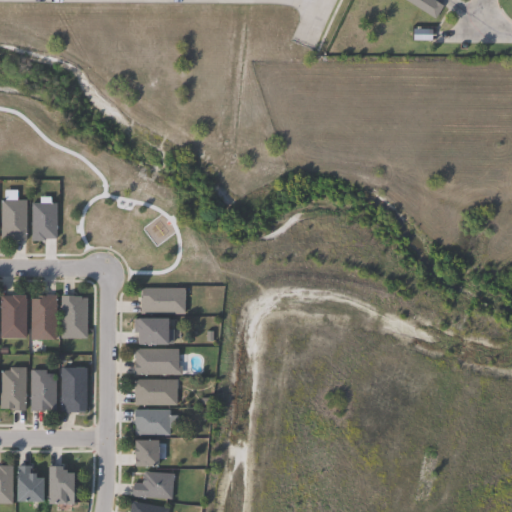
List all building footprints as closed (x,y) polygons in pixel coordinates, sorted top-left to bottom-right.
[(432,0),(442,6),(434,19),(405,0),(432,0)] [(434,29),(433,40),(414,40),(414,28),(434,29)] [(16,191),(16,200),(25,200),(25,242),(11,241),(11,239),(0,239),(0,200),(3,200),(3,191),(16,191)] [(50,198),(50,203),(56,203),(55,240),(43,240),(43,242),(30,242),(31,203),(38,204),(38,197),(50,198)] [(184,289),(183,315),(163,315),(163,312),(142,312),(139,308),(139,289),(184,289)] [(24,295),(24,300),(25,300),(24,340),(0,340),(0,296),(10,296),(10,295),(24,295)] [(54,340),(29,340),(30,299),(36,300),(36,296),(43,296),(55,296),(54,340)] [(72,297),(79,297),(79,299),(85,299),(85,339),(59,339),(59,296),(72,297)] [(166,320),(166,330),(172,330),(172,345),(166,345),(166,346),(137,346),(137,334),(132,334),(132,320),(166,320)] [(177,350),(177,367),(181,367),(181,376),(133,376),(133,351),(137,351),(137,350),(177,350)] [(25,368),(24,412),(10,412),(10,410),(0,410),(0,372),(8,372),(8,368),(25,368)] [(83,414),(59,414),(59,369),(85,369),(84,411),(83,411),(83,414)] [(54,381),(54,412),(28,411),(29,371),(45,371),(45,375),(52,375),(52,381),(54,381)] [(176,381),(176,406),(134,405),(134,395),(133,395),(133,381),(136,381),(136,380),(176,381)] [(168,411),(167,437),(154,437),(154,434),(134,434),(134,424),(133,424),(133,411),(168,411)] [(156,442),(156,469),(133,468),(133,457),(132,457),(132,450),(132,442),(156,442)] [(12,504),(0,504),(0,467),(13,467),(12,504)] [(28,467),(28,475),(34,475),(34,480),(40,480),(40,503),(15,503),(15,467),(28,467)] [(60,468),(60,472),(64,472),(64,474),(72,474),(71,505),(45,505),(46,468),(60,468)] [(173,475),(170,500),(131,497),(132,484),(140,485),(141,476),(142,476),(143,472),(173,475)] [(168,509),(167,511),(128,511),(131,502),(168,509)]
